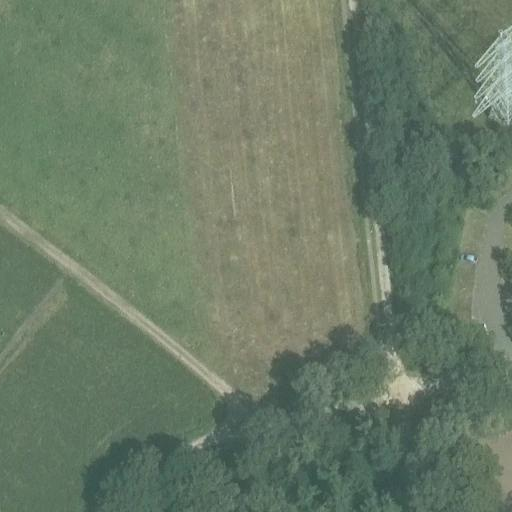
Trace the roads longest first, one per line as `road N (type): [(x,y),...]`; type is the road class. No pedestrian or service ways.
road 1 (track): [(356,0),(399,391)]
road 2 (track): [(257,430),(249,409),(218,380),(0,210)]
road 3 (track): [(399,391),(186,453),(114,511)]
road 4 (track): [(399,391),(442,511)]
